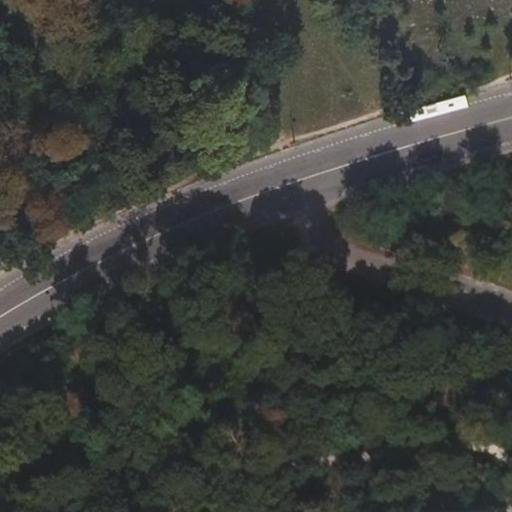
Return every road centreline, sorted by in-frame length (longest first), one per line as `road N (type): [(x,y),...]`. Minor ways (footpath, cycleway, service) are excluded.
road 1 (tertiary): [(302,178),(114,254),(0,317)]
road 2 (unclassified): [(511,313),(342,258),(319,233),(302,178)]
road 3 (tertiary): [(511,116),(302,178)]
